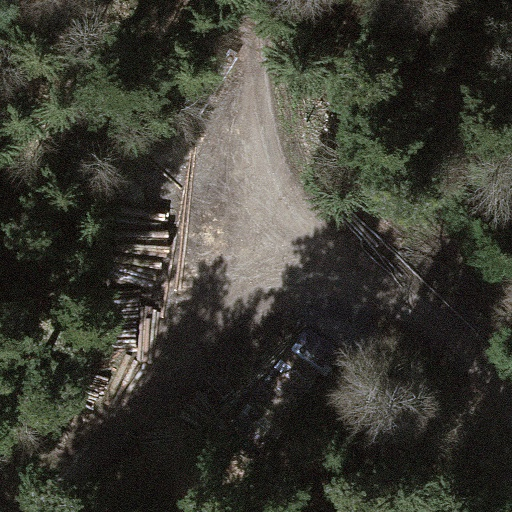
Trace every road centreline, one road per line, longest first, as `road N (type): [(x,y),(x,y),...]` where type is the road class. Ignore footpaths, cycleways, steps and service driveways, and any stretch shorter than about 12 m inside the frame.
road 1 (track): [(38,511),(320,237)]
road 2 (track): [(320,237),(511,410)]
road 3 (track): [(320,237),(269,135),(254,0)]
